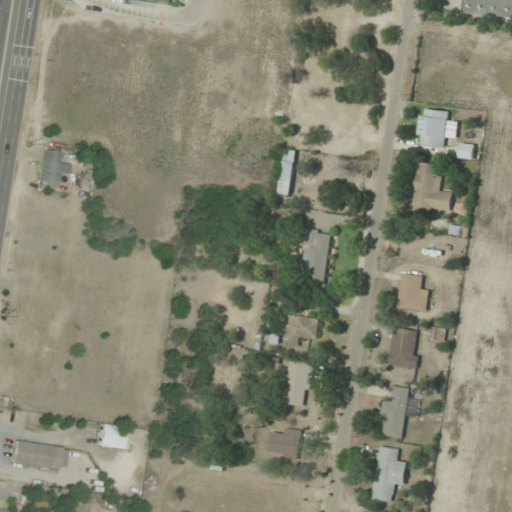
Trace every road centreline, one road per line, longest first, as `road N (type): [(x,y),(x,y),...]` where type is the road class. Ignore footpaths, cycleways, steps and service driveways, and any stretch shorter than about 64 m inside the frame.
road 1 (residential): [(412,0),(336,511)]
road 2 (secondary): [(0,201),(30,0)]
